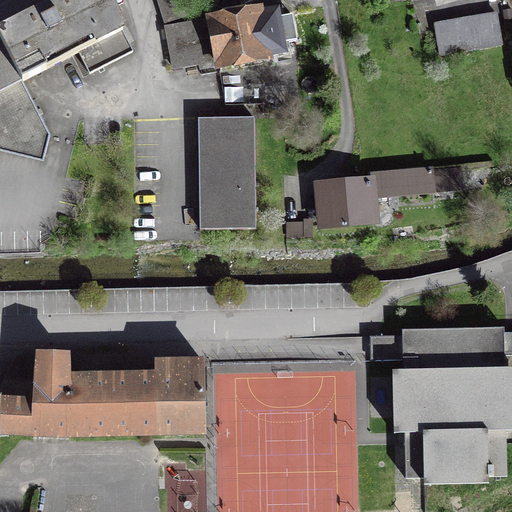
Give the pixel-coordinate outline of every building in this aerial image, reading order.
[(106,0),(67,0),(0,34),(0,38),(22,81),(47,69),(43,62),(75,46),(89,74),(133,52),(106,0)] [(158,0),(165,22),(194,13),(189,0),(158,0)] [(260,10),(166,28),(173,68),(217,60),(219,67),(269,58),(268,55),(290,51),(289,42),(294,41),(296,37),(292,20),(289,17),(284,18),(282,9),(260,13),(260,10)] [(501,45),(496,14),(434,25),(440,55),(468,51),(469,62),(484,59),(482,48),(501,45)] [(50,135),(22,81),(0,38),(0,146),(44,156),(50,135)] [(255,229),(254,118),(198,119),(200,230),(255,229)] [(369,174),(369,182),(372,199),(433,193),(431,169),(369,174)] [(375,222),(372,199),(369,182),(335,185),(336,189),(319,191),(322,227),(375,222)] [(504,328),(402,330),(403,371),(392,371),(394,434),(404,433),(405,479),(424,478),(424,485),(489,483),(488,477),(507,476),(506,431),(511,431),(511,368),(505,369),(504,356),(511,355),(511,333),(504,334),(504,328)] [(18,358),(0,393),(0,431),(66,435),(205,432),(203,363),(155,364),(155,377),(67,378),(66,357),(39,356),(39,359),(18,358)]
